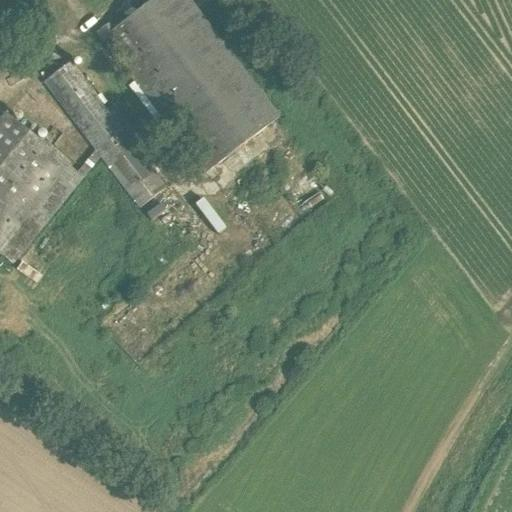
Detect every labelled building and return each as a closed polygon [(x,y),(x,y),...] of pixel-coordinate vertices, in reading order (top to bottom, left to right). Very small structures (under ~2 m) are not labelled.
[(192,0),(147,0),(102,35),(203,174),(279,118),(192,0)] [(43,83),(95,152),(77,174),(4,114),(0,118),(0,254),(13,266),(100,158),(139,210),(167,188),(71,62),(43,83)] [(199,199),(190,205),(210,236),(220,230),(199,199)] [(52,220),(20,259),(39,274),(71,235),(52,220)] [(101,229),(87,246),(97,255),(89,264),(100,274),(132,238),(121,228),(112,238),(101,229)]
